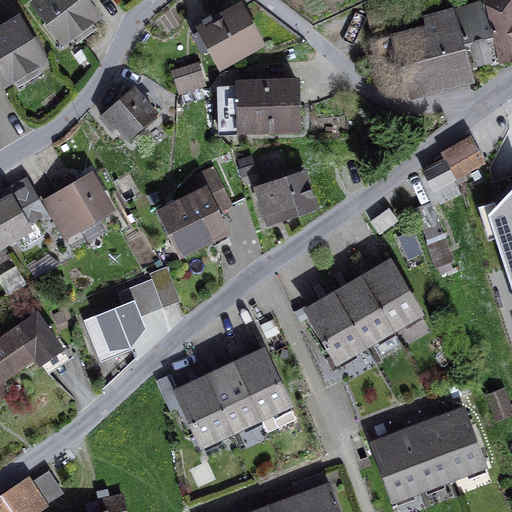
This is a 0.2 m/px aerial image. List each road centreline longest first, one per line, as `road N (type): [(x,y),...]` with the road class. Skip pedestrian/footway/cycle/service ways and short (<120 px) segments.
road 1 (residential): [(511,88),(234,289),(75,433),(0,483)]
road 2 (residential): [(266,0),(379,99),(404,108),(511,87)]
road 3 (residential): [(158,0),(64,122),(0,164)]
